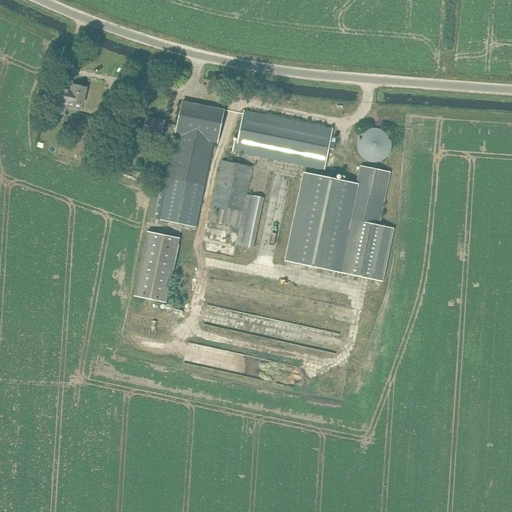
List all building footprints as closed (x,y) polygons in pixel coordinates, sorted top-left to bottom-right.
[(70,100),(72,91),(62,89),(62,88),(48,85),(44,99),(59,103),(60,98),(70,100)] [(72,91),(70,100),(69,100),(83,103),(86,88),(73,85),(72,91)] [(100,111),(117,115),(119,106),(102,102),(100,111)] [(178,135),(172,166),(159,164),(149,217),(197,227),(214,142),(217,142),(224,110),(182,102),(177,126),(164,123),(164,121),(146,118),(143,132),(161,136),(162,132),(178,135)] [(323,169),(332,129),(244,110),(237,142),(234,141),(232,150),(323,169)] [(391,142),(389,137),(386,133),(382,130),(377,129),(372,129),(368,130),(363,133),(360,137),(358,141),(358,146),(359,151),(361,156),(365,159),(370,161),(374,162),(379,161),(384,159),(388,156),(390,152),(391,147),(391,142)] [(263,198),(247,194),(253,167),(222,161),(212,207),(219,208),(215,225),(238,230),(235,245),(253,249),(263,198)] [(378,225),(389,172),(360,166),(356,183),(303,172),(285,261),(337,271),(382,281),(393,228),(378,225)] [(146,231),(133,296),(166,303),(179,238),(146,231)] [(326,330),(266,318),(262,336),(313,346),(315,340),(324,341),(326,330)] [(217,366),(294,380),(297,364),(220,350),(217,366)]
